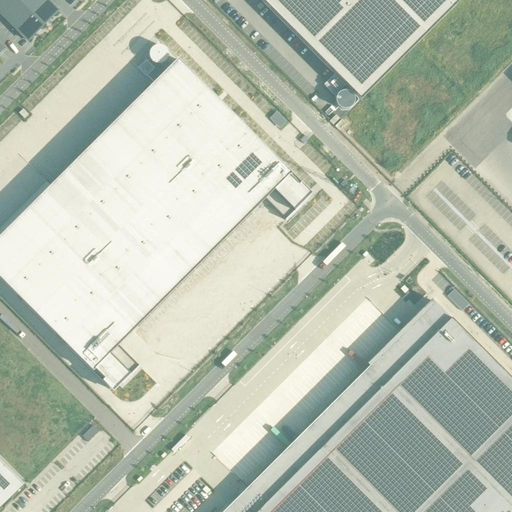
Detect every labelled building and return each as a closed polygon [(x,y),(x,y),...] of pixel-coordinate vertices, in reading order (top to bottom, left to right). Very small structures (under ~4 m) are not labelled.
[(11,0),(0,0),(0,14),(13,1),(11,0)] [(14,0),(13,1),(21,9),(30,0),(14,0)] [(45,0),(30,0),(21,9),(29,18),(46,1),(45,0)] [(257,0),(359,102),(461,0),(257,0)] [(13,1),(0,14),(8,22),(21,9),(13,1)] [(46,1),(29,18),(41,30),(58,13),(46,1)] [(21,9),(8,22),(16,31),(29,18),(21,9)] [(29,18),(16,31),(28,43),(41,30),(29,18)] [(178,58),(0,236),(0,279),(111,390),(120,382),(123,385),(132,375),(111,355),(275,191),(295,211),(305,202),(302,199),(310,191),(178,58)] [(146,77),(154,69),(146,61),(137,69),(146,77)] [(23,109),(19,113),(24,118),(28,115),(23,109)] [(336,116),(329,122),(333,126),(340,120),(336,116)] [(341,121),(335,127),(338,131),(339,131),(340,130),(345,125),(342,122),(341,121)] [(345,179),(340,184),(343,188),(348,183),(345,179)] [(223,511),(511,511),(511,380),(434,302),(223,511)] [(88,443),(99,432),(93,426),(82,437),(88,443)] [(0,510),(24,487),(0,462),(0,510)]
